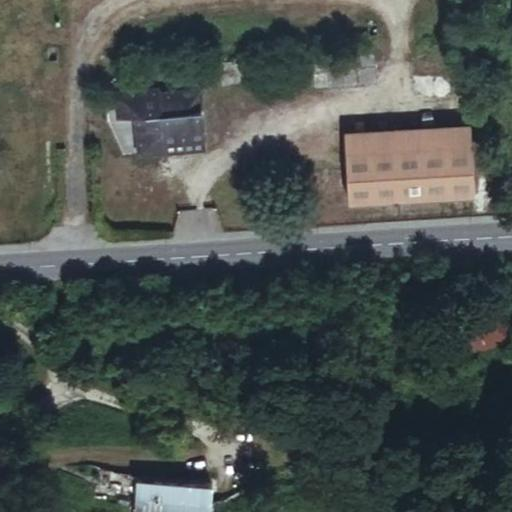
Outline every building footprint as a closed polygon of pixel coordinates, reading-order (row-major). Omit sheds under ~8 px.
[(151,92),(104,97),(107,126),(127,124),(131,161),(155,159),(153,142),(197,138),(192,94),(152,98),(151,92)] [(338,134),(340,157),(467,149),(466,125),(338,134)] [(153,142),(155,159),(199,154),(197,138),(153,142)] [(467,149),(340,157),(343,206),(470,198),(467,149)] [(475,348),(469,318),(408,333),(413,362),(475,348)] [(413,362),(408,333),(386,335),(391,367),(413,362)] [(211,511),(213,482),(136,477),(133,511),(211,511)]
